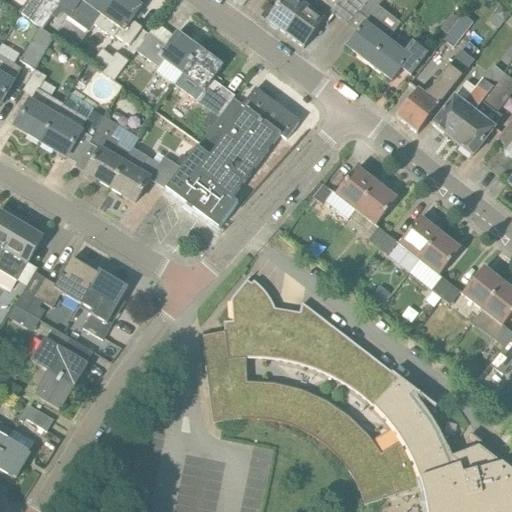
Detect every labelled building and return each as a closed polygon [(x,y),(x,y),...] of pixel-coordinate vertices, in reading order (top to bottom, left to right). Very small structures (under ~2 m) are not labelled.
[(30,22),(40,8),(45,0),(27,0),(19,13),(30,22)] [(45,0),(40,8),(52,17),(59,7),(92,29),(94,27),(113,0),(45,0)] [(128,47),(142,28),(132,22),(141,9),(129,0),(113,0),(94,27),(112,40),(115,37),(128,47)] [(283,0),(267,21),(270,23),(270,26),(276,30),(278,30),(285,35),(311,0),(283,0)] [(347,26),(357,13),(367,0),(311,0),(285,35),(304,49),(323,22),(327,26),(334,16),(347,26)] [(367,0),(357,13),(367,20),(379,5),(380,5),(383,0),(367,0)] [(42,31),(52,17),(40,8),(30,22),(39,28),(42,31)] [(443,29),(449,34),(459,21),(453,16),(443,29)] [(464,16),(459,21),(449,34),(443,41),(453,49),(473,24),(464,16)] [(387,41),(392,33),(375,20),(369,27),(364,24),(346,47),(358,56),(359,54),(371,63),(387,41)] [(34,71),(54,39),(42,31),(39,28),(19,62),(34,71)] [(167,46),(150,33),(135,53),(158,69),(163,62),(181,75),(172,86),(174,87),(200,51),(177,34),(167,46)] [(404,54),(387,41),(371,63),(382,72),(381,73),(392,82),(402,69),(411,76),(427,55),(412,43),(404,54)] [(197,104),(218,120),(234,99),(236,96),(214,80),(223,67),(200,51),(174,87),(197,104)] [(417,135),(474,62),(461,52),(426,97),(418,90),(396,118),(417,135)] [(114,83),(128,62),(116,54),(101,74),(114,83)] [(0,105),(14,82),(21,70),(0,57),(0,105)] [(477,111),(504,76),(493,68),(464,105),(455,98),(432,127),(442,135),(443,134),(452,141),(476,110),(477,111)] [(41,144),(63,106),(38,91),(46,78),(34,71),(22,92),(35,99),(14,129),(41,144)] [(497,114),(511,93),(511,82),(504,76),(477,111),(476,110),(452,141),(463,149),(462,150),(472,157),(495,129),(494,127),(501,118),(497,114)] [(301,123),(256,89),(244,105),(234,99),(218,120),(191,156),(181,170),(166,189),(167,189),(220,229),(239,203),(233,199),(281,135),(287,139),(301,123)] [(100,117),(105,109),(97,105),(93,112),(92,111),(86,120),(63,106),(41,144),(66,159),(81,134),(91,139),(104,119),(100,117)] [(131,153),(118,146),(119,142),(112,138),(118,127),(104,119),(91,139),(88,145),(100,152),(85,176),(110,191),(134,151),(133,150),(131,153)] [(511,121),(497,141),(503,146),(505,160),(511,158),(511,177),(507,184),(511,187),(511,121)] [(166,189),(181,170),(164,159),(160,166),(134,151),(110,191),(135,206),(151,180),(166,189)] [(355,170),(335,196),(355,212),(376,186),(355,170)] [(376,186),(355,212),(375,228),(396,202),(376,186)] [(323,187),(313,200),(322,207),(332,194),(323,187)] [(0,250),(5,253),(21,227),(0,214),(0,250)] [(420,219),(398,247),(415,261),(437,233),(420,219)] [(0,261),(0,270),(18,281),(42,239),(21,227),(5,253),(0,261)] [(372,237),(368,243),(377,250),(387,236),(378,229),(372,237)] [(438,278),(460,250),(437,233),(415,261),(438,278)] [(387,236),(377,250),(386,257),(396,244),(387,236)] [(97,277),(71,262),(72,261),(71,260),(56,286),(46,280),(27,313),(40,320),(45,312),(40,308),(42,304),(52,310),(61,294),(82,307),(101,275),(99,274),(97,277)] [(482,313),(503,286),(483,270),(461,297),(482,313)] [(27,313),(46,280),(35,273),(22,296),(16,306),(27,313)] [(126,291),(101,275),(82,307),(93,313),(82,330),(103,342),(112,326),(108,324),(128,290),(127,289),(126,291)] [(223,321),(223,330),(199,337),(214,425),(239,419),(263,417),(293,426),(321,443),(341,464),(366,505),(415,487),(419,511),(511,511),(511,469),(480,445),(458,455),(452,453),(426,407),(394,374),(298,303),(299,317),(276,312),(246,278),(231,300),(231,322),(223,321)] [(441,300),(451,286),(442,279),(431,293),(441,300)] [(460,293),(451,286),(441,300),(450,307),(460,293)] [(503,350),(511,339),(511,335),(502,328),(511,315),(511,292),(503,286),(482,313),(472,324),(503,350)] [(73,389),(85,368),(86,366),(62,351),(70,339),(53,329),(32,364),(47,373),(73,389)] [(511,369),(511,339),(503,350),(504,350),(490,367),(502,377),(510,367),(511,369)] [(60,410),(73,389),(47,373),(39,388),(34,395),(36,396),(35,398),(59,412),(60,410)] [(46,434),(53,422),(28,406),(21,418),(46,434)] [(13,432),(0,424),(0,454),(7,442),(13,432)] [(0,470),(15,480),(30,456),(7,442),(0,454),(0,470)]
